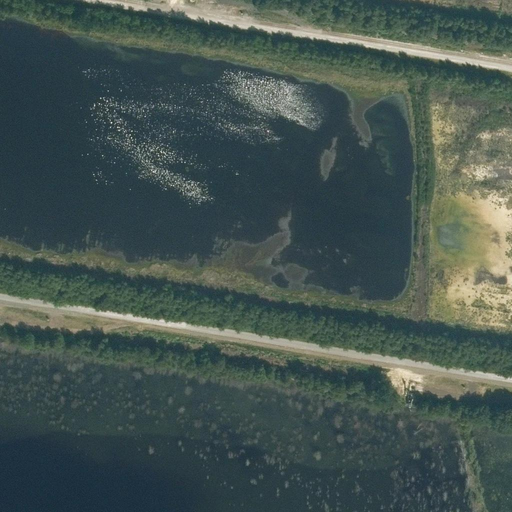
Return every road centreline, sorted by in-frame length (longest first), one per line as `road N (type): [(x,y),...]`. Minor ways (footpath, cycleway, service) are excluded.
road 1 (track): [(511,373),(0,289)]
road 2 (track): [(139,0),(511,60)]
